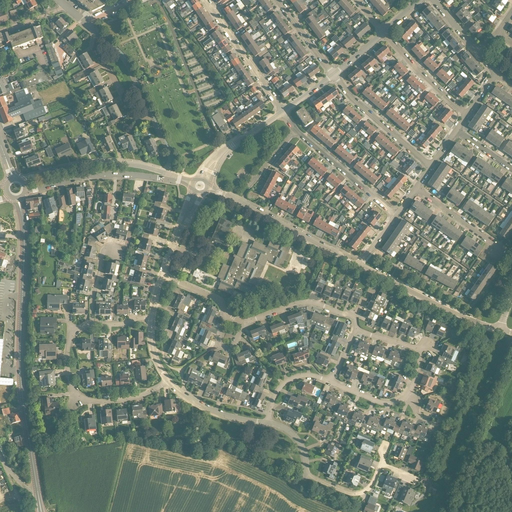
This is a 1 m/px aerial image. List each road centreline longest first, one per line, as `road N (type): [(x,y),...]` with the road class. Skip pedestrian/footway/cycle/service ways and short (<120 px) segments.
road 1 (secondary): [(41,511),(21,390),(18,198)]
road 2 (residential): [(168,381),(134,399),(77,397),(66,367),(68,339),(77,325),(94,323)]
road 3 (tertiary): [(357,264),(209,189)]
road 4 (residential): [(381,464),(363,492),(315,482),(298,443),(270,423)]
road 5 (tertiary): [(497,329),(357,264)]
road 6 (tertiary): [(168,177),(119,161),(19,180)]
road 7 (tertiary): [(25,191),(98,175),(168,177)]
road 8 (residential): [(283,112),(204,0)]
road 9 (residential): [(430,166),(333,75)]
road 10 (residential): [(395,215),(295,129)]
road 11 (residential): [(153,116),(127,114),(93,50),(96,31)]
